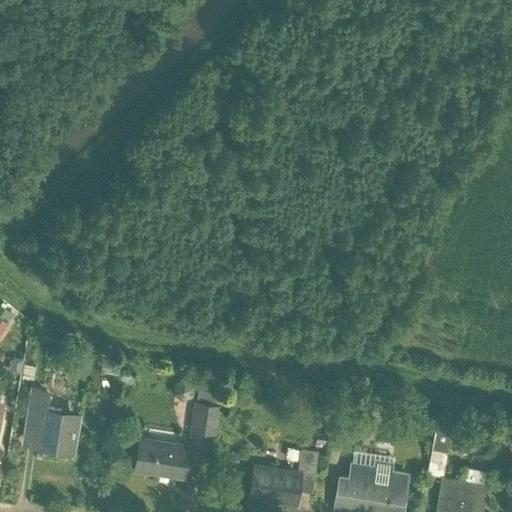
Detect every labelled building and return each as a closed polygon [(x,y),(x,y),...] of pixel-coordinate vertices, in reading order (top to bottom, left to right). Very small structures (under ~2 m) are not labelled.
[(218,404),(220,393),(198,389),(196,401),(193,400),(188,430),(216,435),(221,404),(218,404)] [(70,449),(75,415),(41,410),(44,392),(33,390),(28,421),(42,424),(39,444),(70,449)] [(361,438),(365,414),(334,409),(330,433),(361,438)] [(446,452),(452,426),(436,423),(430,449),(446,452)] [(183,477),(188,446),(140,438),(135,469),(183,477)] [(312,493),(318,451),(301,448),(297,471),(253,464),(248,496),(295,504),(297,491),(312,493)] [(402,500),(406,474),(373,468),(373,466),(351,463),(348,477),(339,476),(334,508),(357,511),(356,511),(400,511),(403,500),(402,500)] [(480,511),(487,471),(467,468),(465,480),(441,476),(435,511),(480,511)]
